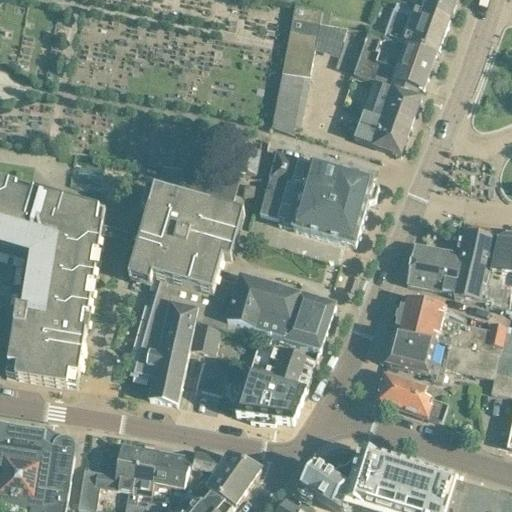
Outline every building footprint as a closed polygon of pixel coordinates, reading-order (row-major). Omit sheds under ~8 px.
[(450,25),(459,0),(404,0),(404,2),(418,6),(416,12),(450,25)] [(438,59),(450,25),(429,17),(416,12),(396,7),(384,41),(404,48),(438,59)] [(326,15),(296,9),(292,27),(322,32),(326,15)] [(292,27),(289,44),(319,50),(322,32),(292,27)] [(436,61),(436,60),(437,60),(438,59),(404,48),(369,36),(355,79),(375,86),(416,101),(431,58),(436,60),(435,61),(436,61)] [(286,60),(286,62),(315,67),(319,50),(289,44),(286,60)] [(286,62),(282,81),(311,85),(315,67),(286,62)] [(280,90),(278,103),(306,109),(311,85),(282,81),(280,90)] [(422,103),(416,101),(375,86),(368,106),(372,107),(368,120),(384,126),(385,122),(412,131),(412,130),(408,129),(411,121),(415,122),(422,103)] [(278,103),(275,115),(303,121),(306,109),(278,103)] [(275,115),(273,127),(295,131),(301,133),(303,121),(275,115)] [(412,132),(412,131),(385,122),(384,126),(368,120),(364,129),(361,128),(355,143),(374,151),(401,160),(409,140),(405,138),(407,130),(412,132)] [(273,127),(272,132),(276,134),(293,139),(295,131),(273,127)] [(279,225),(277,230),(356,252),(369,208),(376,206),(379,193),(375,188),(374,188),(375,185),(276,157),(269,183),(270,183),(261,218),(260,218),(259,219),(279,225)] [(0,184),(0,256),(26,264),(9,369),(18,371),(16,383),(68,392),(70,379),(79,380),(102,243),(139,252),(142,244),(103,234),(103,231),(95,229),(100,214),(0,184)] [(254,201),(255,191),(245,189),(244,199),(254,201)] [(150,405),(178,411),(197,327),(226,336),(239,290),(219,284),(238,218),(156,194),(142,244),(139,252),(132,278),(161,286),(158,298),(152,296),(148,309),(154,311),(134,378),(155,383),(150,405)] [(415,250),(407,290),(455,299),(454,301),(483,306),(487,307),(486,309),(511,313),(511,235),(510,236),(509,245),(500,244),(461,234),(456,258),(415,250)] [(336,312),(241,284),(239,290),(226,336),(228,336),(228,335),(245,341),(247,334),(263,339),(261,345),(270,347),(272,341),(286,346),(321,358),(336,312)] [(404,302),(396,333),(421,339),(419,344),(438,348),(452,351),(502,359),(508,332),(492,328),(491,335),(444,326),(447,314),(441,311),(404,302)] [(200,333),(194,357),(217,362),(222,338),(200,333)] [(387,366),(387,369),(432,380),(431,384),(442,387),(445,373),(495,385),(492,398),(511,402),(511,381),(497,378),(502,359),(452,351),(438,348),(419,344),(421,339),(396,333),(393,342),(395,342),(394,347),(389,367),(387,366)] [(307,396),(317,367),(262,349),(252,379),(263,382),(307,396)] [(203,367),(197,394),(222,400),(229,374),(203,367)] [(252,379),(250,378),(248,384),(237,422),(251,423),(251,427),(276,430),(277,426),(294,428),(307,396),(263,382),(252,379)] [(423,402),(427,393),(384,378),(378,403),(379,403),(382,406),(381,407),(443,428),(449,411),(423,402)] [(511,417),(501,458),(511,460),(511,417)] [(0,511),(67,511),(76,453),(76,448),(74,444),(71,441),(66,440),(62,440),(58,442),(54,445),(46,440),(47,433),(0,425),(0,511)] [(131,508),(143,454),(122,450),(117,481),(98,478),(99,477),(85,475),(78,511),(97,511),(101,493),(128,498),(127,507),(131,508)] [(153,488),(159,457),(143,454),(131,508),(137,509),(140,499),(152,502),(154,488),(153,488)] [(316,468),(301,492),(333,511),(344,511),(348,508),(361,511),(451,511),(459,489),(460,485),(361,455),(351,490),(316,468)] [(188,490),(192,472),(191,472),(192,463),(159,457),(153,488),(154,488),(187,494),(188,490)] [(236,511),(253,487),(262,475),(228,459),(226,463),(197,457),(193,473),(192,472),(188,490),(200,491),(207,493),(236,511)] [(511,511),(511,503),(459,489),(451,511),(511,511)] [(212,501),(185,498),(184,503),(205,510),(212,501)] [(230,511),(212,501),(205,510),(184,503),(180,508),(163,507),(161,511),(230,511)] [(283,509),(280,511),(310,511),(302,507),(299,511),(287,503),(283,509)]
